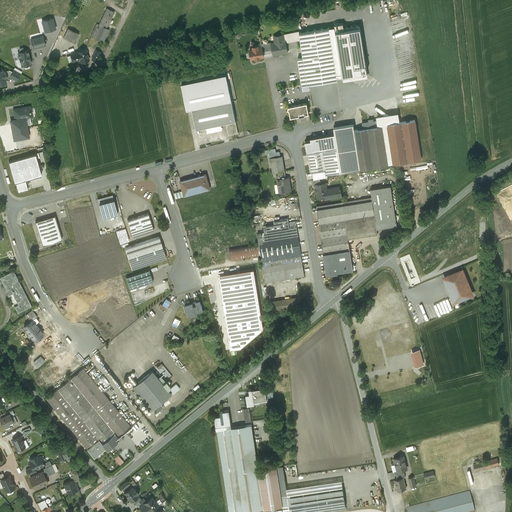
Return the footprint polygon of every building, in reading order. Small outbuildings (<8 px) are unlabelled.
[(107,8),(99,25),(97,24),(91,36),(100,41),(106,28),(114,12),(107,8)] [(56,29),(53,18),(42,21),(45,32),(56,29)] [(343,24),(334,25),(335,32),(344,30),(343,24)] [(329,27),(299,32),(303,58),(298,58),(302,86),(337,80),(329,27)] [(79,33),(68,28),(63,38),(74,43),(79,33)] [(106,28),(100,41),(105,43),(111,30),(106,28)] [(344,30),(335,32),(342,76),(367,72),(360,28),(344,30)] [(283,35),(277,36),(278,42),(271,43),(271,42),(268,43),(270,50),(273,50),(274,55),(282,53),(287,52),(285,41),(284,41),(283,35)] [(43,36),(31,39),(33,48),(45,45),(43,36)] [(268,42),(261,44),(263,52),(270,50),(268,43),(268,42)] [(258,46),(253,47),(253,49),(250,49),(251,59),(255,58),(255,59),(260,58),(260,57),(264,57),(262,47),(258,48),(258,46)] [(86,49),(78,52),(70,54),(72,61),(79,59),(80,62),(89,60),(86,49)] [(28,50),(18,53),(22,66),(24,65),(25,68),(30,67),(29,64),(31,63),(28,50)] [(100,52),(96,50),(91,59),(96,61),(100,52)] [(20,72),(14,69),(13,72),(10,70),(5,71),(7,77),(10,76),(16,80),(20,72)] [(192,109),(231,101),(227,76),(181,85),(186,110),(192,109)] [(231,101),(192,109),(196,129),(225,123),(235,121),(231,101)] [(306,103),(288,107),(287,110),(289,110),(290,118),(309,114),(306,103)] [(14,109),(15,119),(25,118),(26,125),(31,124),(30,117),(31,115),(30,108),(28,107),(14,109)] [(379,116),(381,114),(374,108),(371,111),(368,109),(367,111),(376,119),(379,116)] [(384,116),(382,119),(379,117),(376,120),(377,127),(381,126),(387,165),(393,164),(387,124),(400,122),(399,117),(396,114),(393,118),(390,115),(388,118),(384,116)] [(10,120),(14,140),(29,137),(26,125),(25,118),(15,119),(10,120)] [(400,122),(387,124),(393,164),(421,160),(415,120),(400,122)] [(235,121),(225,123),(228,135),(238,133),(235,121)] [(354,130),(353,125),(333,128),(337,147),(340,172),(360,169),(354,130)] [(354,130),(360,169),(387,165),(381,126),(377,127),(354,130)] [(326,170),(325,170),(326,175),(340,172),(337,147),(322,150),(326,170)] [(322,150),(307,153),(311,172),(312,172),(325,170),(326,170),(322,150)] [(35,154),(9,161),(15,182),(25,180),(41,175),(35,154)] [(282,156),(270,158),(273,173),(276,172),(283,171),(285,171),(282,156)] [(325,170),(312,172),(314,180),(320,179),(327,178),(326,175),(325,170)] [(206,174),(180,181),(184,196),(210,189),(206,174)] [(288,177),(277,179),(278,184),(279,192),(291,190),(290,184),(289,184),(288,177)] [(28,190),(25,180),(15,182),(18,193),(28,190)] [(321,184),(315,185),(316,186),(318,198),(322,197),(328,196),(327,189),(326,183),(321,184)] [(390,186),(370,189),(372,197),(377,229),(397,226),(390,186)] [(340,187),(327,189),(328,196),(322,197),(323,200),(341,197),(340,187)] [(112,195),(98,199),(99,203),(113,200),(112,195)] [(372,197),(316,206),(319,223),(345,219),(348,238),(377,234),(377,229),(372,197)] [(113,200),(99,203),(103,218),(117,214),(113,200)] [(148,213),(127,220),(133,237),(154,230),(148,213)] [(288,218),(273,220),(273,218),(265,219),(266,225),(263,226),(264,232),(289,228),(288,218)] [(345,219),(319,223),(324,254),(350,249),(348,238),(345,219)] [(43,226),(37,228),(42,245),(62,239),(56,222),(43,226)] [(264,232),(257,233),(259,243),(261,256),(265,286),(272,285),(272,281),(304,276),(296,227),(290,228),(289,228),(264,232)] [(119,239),(126,237),(123,228),(116,231),(119,239)] [(159,236),(124,248),(131,269),(166,258),(159,236)] [(259,243),(229,248),(231,261),(261,256),(259,243)] [(350,249),(324,254),(327,274),(353,270),(350,249)] [(149,269),(126,277),(130,289),(153,282),(149,269)] [(462,270),(443,277),(454,303),(473,295),(462,270)] [(13,271),(0,277),(0,278),(6,291),(20,284),(13,271)] [(20,284),(6,291),(8,295),(12,294),(18,305),(14,307),(18,313),(31,306),(20,284)] [(300,297),(268,302),(269,311),(301,306),(300,297)] [(166,298),(162,305),(167,307),(171,301),(166,298)] [(192,304),(184,306),(187,315),(195,313),(199,312),(203,310),(200,301),(196,303),(196,305),(193,306),(192,304)] [(32,310),(26,315),(31,321),(36,317),(37,316),(32,310)] [(31,321),(23,327),(26,330),(26,331),(26,332),(27,331),(34,340),(43,333),(35,324),(39,321),(36,317),(31,321)] [(178,327),(181,320),(175,317),(172,324),(178,327)] [(93,379),(83,368),(46,398),(94,457),(104,448),(106,451),(117,442),(115,439),(131,426),(96,384),(100,381),(96,377),(93,379)] [(158,378),(152,371),(133,386),(152,410),(152,409),(160,403),(171,394),(167,389),(176,382),(172,376),(165,381),(161,376),(158,378)] [(249,394),(245,394),(247,405),(254,404),(254,400),(267,398),(268,398),(266,388),(265,388),(265,387),(251,389),(251,387),(248,388),(249,394)] [(160,403),(152,409),(155,413),(163,407),(160,403)] [(228,409),(222,410),(222,411),(220,412),(220,414),(214,415),(214,418),(215,427),(217,435),(227,504),(242,502),(231,428),(228,409)] [(10,414),(5,416),(6,416),(4,417),(0,419),(3,427),(10,424),(9,423),(13,422),(11,418),(10,414)] [(251,425),(231,428),(242,502),(262,499),(258,469),(251,425)] [(20,436),(12,440),(17,450),(17,452),(19,452),(21,451),(22,450),(21,449),(21,448),(25,446),(22,441),(20,436)] [(120,465),(124,461),(118,455),(114,458),(120,465)] [(36,456),(30,458),(31,460),(29,461),(30,464),(31,464),(32,466),(33,466),(35,468),(44,464),(44,463),(43,460),(42,461),(40,456),(37,457),(36,456)] [(403,456),(394,458),(394,459),(393,460),(394,463),(395,463),(397,471),(403,470),(407,469),(403,456)] [(497,458),(473,465),(474,471),(499,464),(497,458)] [(46,467),(43,468),(44,470),(42,471),(45,476),(55,472),(51,464),(46,467)] [(258,469),(262,499),(264,509),(282,506),(281,496),(287,495),(283,465),(268,468),(266,468),(258,469)] [(32,466),(26,469),(28,475),(36,471),(35,468),(33,466),(32,466)] [(403,470),(397,471),(395,471),(397,479),(403,478),(405,478),(403,470)] [(42,471),(30,477),(32,481),(31,481),(35,489),(48,483),(45,476),(42,471)] [(433,471),(423,474),(425,479),(435,476),(433,471)] [(77,473),(70,476),(72,480),(73,482),(79,480),(77,473)] [(1,480),(6,491),(15,487),(9,476),(5,478),(1,480)] [(397,479),(394,480),(396,487),(395,487),(396,491),(397,491),(397,492),(406,489),(403,478),(397,479)] [(72,480),(64,484),(68,493),(77,490),(73,482),(72,480)] [(127,480),(119,487),(122,490),(130,484),(127,480)] [(138,496),(131,488),(125,493),(131,501),(138,496)] [(343,488),(288,496),(287,495),(281,496),(282,506),(288,505),(289,510),(289,511),(315,511),(346,508),(343,488)] [(474,511),(469,493),(450,498),(453,511),(474,511)] [(152,497),(143,503),(146,507),(142,509),(144,511),(149,511),(158,506),(152,497)] [(453,511),(450,498),(406,509),(407,511),(453,511)] [(166,499),(159,504),(162,508),(168,503),(166,499)] [(242,502),(227,504),(227,511),(244,511),(264,509),(262,499),(242,502)] [(38,503),(41,510),(48,507),(44,500),(38,503)]
